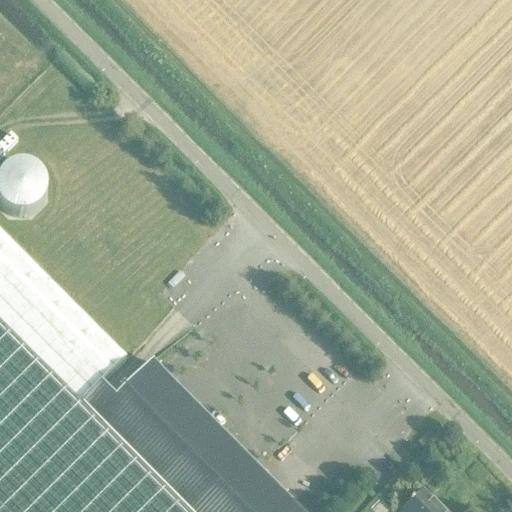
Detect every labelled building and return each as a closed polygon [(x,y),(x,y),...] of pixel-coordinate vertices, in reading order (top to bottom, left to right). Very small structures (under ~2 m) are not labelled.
[(10,136),(0,146),(0,160),(17,144),(10,136)] [(40,180),(37,176),(34,173),(30,171),(26,170),(22,169),(18,169),(13,169),(9,171),(6,173),(2,175),(0,177),(0,211),(2,214),(6,216),(10,218),(14,219),(18,220),(23,220),(27,219),(31,217),(35,215),(38,212),(40,208),(43,204),(44,200),(45,196),(45,192),(44,187),(42,183),(40,180)] [(0,511),(297,511),(267,482),(151,365),(113,402),(100,389),(99,388),(125,363),(0,237),(0,511)] [(438,511),(421,494),(403,511),(438,511)] [(387,511),(379,503),(370,511),(387,511)]
